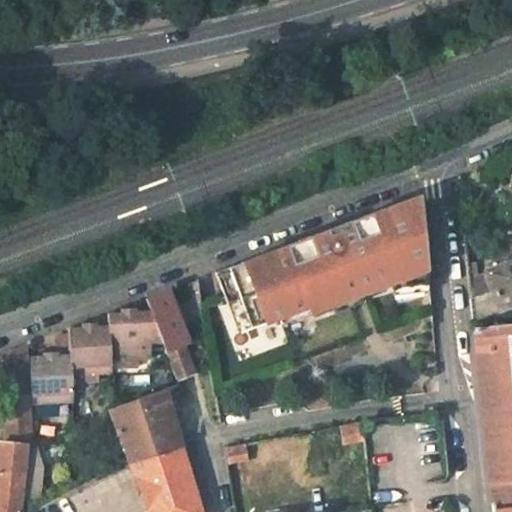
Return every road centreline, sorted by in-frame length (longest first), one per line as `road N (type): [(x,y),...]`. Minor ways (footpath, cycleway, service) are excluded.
road 1 (unclassified): [(0,332),(435,167)]
road 2 (primary): [(359,0),(114,57),(0,66)]
road 3 (unclassified): [(470,511),(435,167)]
